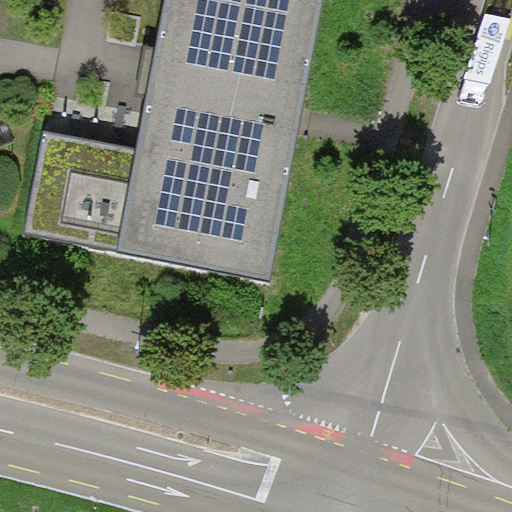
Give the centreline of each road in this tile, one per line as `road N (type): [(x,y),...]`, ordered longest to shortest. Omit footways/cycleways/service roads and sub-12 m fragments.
road 1 (primary): [(361,461),(0,360)]
road 2 (unclassified): [(498,0),(412,287)]
road 3 (primary): [(0,435),(262,511)]
road 4 (primary): [(511,442),(412,287)]
road 5 (unclassified): [(412,287),(361,461)]
road 6 (primary): [(511,509),(361,461)]
